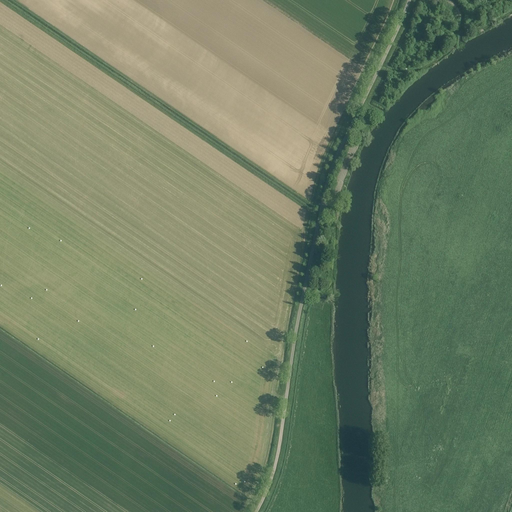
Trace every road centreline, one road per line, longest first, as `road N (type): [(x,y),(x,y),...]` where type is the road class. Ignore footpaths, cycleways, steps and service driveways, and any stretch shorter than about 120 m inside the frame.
road 1 (unclassified): [(256,511),(277,455),(319,204)]
road 2 (unclassified): [(346,126),(408,0)]
